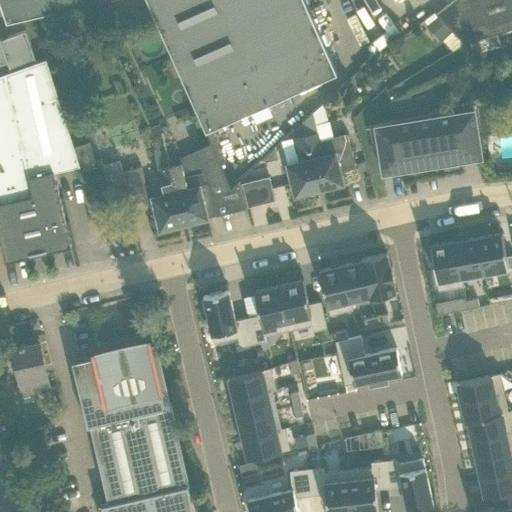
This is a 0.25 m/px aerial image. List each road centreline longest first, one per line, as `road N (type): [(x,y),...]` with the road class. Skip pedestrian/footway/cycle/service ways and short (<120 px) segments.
road 1 (residential): [(457,511),(397,212)]
road 2 (residential): [(169,265),(230,511)]
road 3 (unclassified): [(169,265),(397,212)]
road 4 (unclassified): [(0,302),(169,265)]
